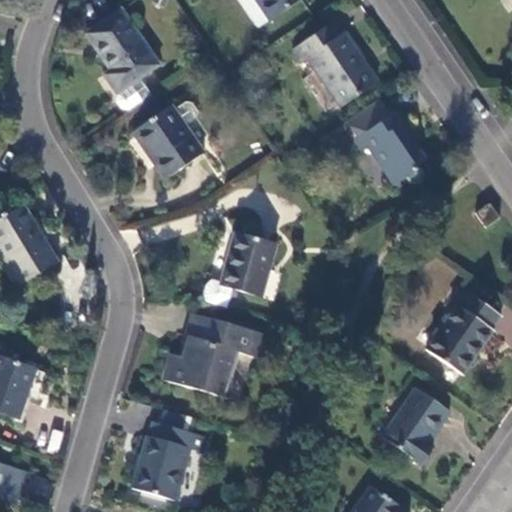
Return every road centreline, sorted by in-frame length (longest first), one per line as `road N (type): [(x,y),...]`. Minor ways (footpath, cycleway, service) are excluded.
road 1 (residential): [(56,0),(35,59),(35,116),(123,283),(119,340),(69,511)]
road 2 (residential): [(511,190),(379,0)]
